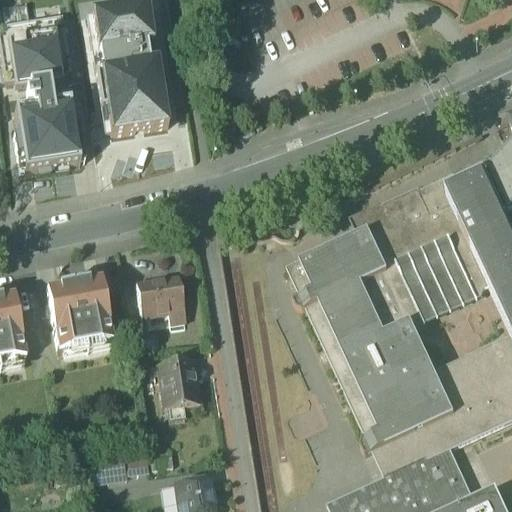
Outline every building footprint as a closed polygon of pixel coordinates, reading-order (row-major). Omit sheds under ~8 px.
[(144,10),(113,16),(117,40),(93,44),(100,84),(158,73),(155,57),(151,33),(148,34),(144,10)] [(62,22),(0,32),(0,61),(5,88),(13,87),(14,96),(28,93),(49,90),(64,87),(62,80),(71,79),(62,22)] [(174,53),(155,57),(158,73),(164,72),(167,89),(180,87),(174,53)] [(30,112),(13,115),(23,181),(80,172),(70,107),(52,109),(49,90),(28,93),(28,98),(23,99),(25,111),(30,110),(30,112)] [(454,180),(419,196),(431,221),(450,212),(445,201),(461,194),(454,180)] [(511,235),(511,236),(486,182),(484,183),(483,181),(467,188),(468,190),(461,194),(445,201),(450,212),(431,221),(419,196),(419,194),(382,211),(391,231),(373,239),(373,238),(367,236),(287,273),(300,301),(292,304),(297,313),(303,315),(306,314),(365,442),(363,443),(360,450),(365,461),(373,458),(385,483),(452,454),(511,426),(511,235)] [(178,285),(136,292),(140,320),(167,316),(168,321),(184,318),(178,285)] [(101,287),(46,297),(58,360),(113,350),(101,287)] [(14,304),(0,306),(0,371),(26,366),(14,304)] [(184,318),(168,321),(169,331),(185,328),(184,318)] [(142,343),(131,344),(134,367),(146,365),(142,343)] [(191,368),(158,373),(165,417),(168,417),(183,415),(198,413),(191,368)] [(183,415),(168,417),(169,428),(185,426),(183,415)] [(385,483),(327,510),(328,511),(504,511),(497,497),(476,507),(452,454),(385,483)] [(145,457),(123,461),(126,482),(148,479),(145,457)] [(171,463),(150,466),(152,476),(173,473),(171,463)] [(213,511),(209,486),(175,491),(177,511),(213,511)]
